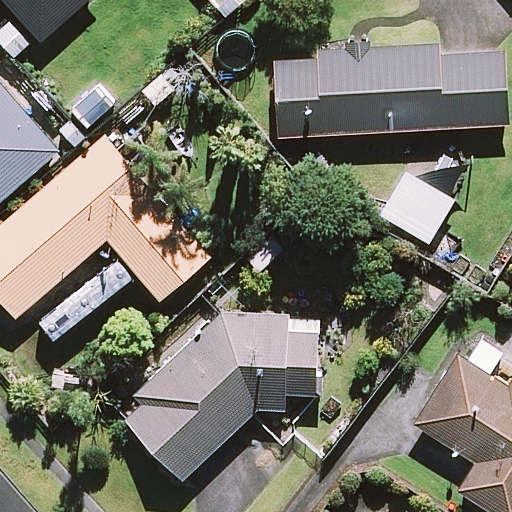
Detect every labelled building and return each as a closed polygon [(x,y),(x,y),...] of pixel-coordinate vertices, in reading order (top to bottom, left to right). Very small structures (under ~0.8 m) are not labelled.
[(3,0),(51,55),(74,35),(62,22),(86,0),(3,0)] [(510,124),(506,43),(275,56),(279,136),(510,124)] [(0,200),(60,151),(0,78),(0,200)] [(210,257),(109,136),(0,227),(0,296),(16,316),(109,238),(160,299),(210,257)] [(449,196),(400,179),(387,217),(435,234),(449,196)] [(292,324),(292,313),(221,310),(120,411),(188,480),(260,409),(289,410),(289,394),(316,395),(318,325),(292,324)] [(511,511),(511,384),(511,387),(456,354),(415,423),(476,461),(458,490),(495,511),(511,511)]
